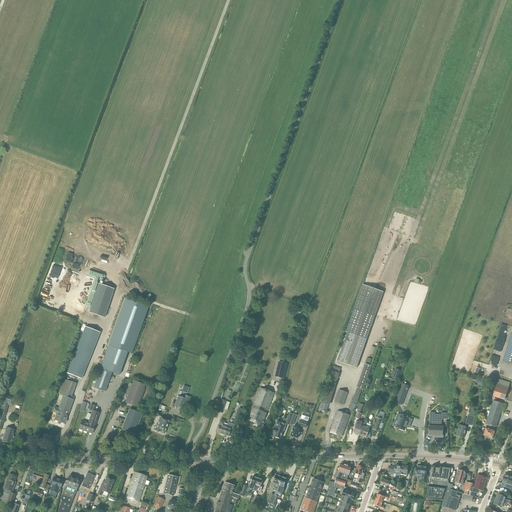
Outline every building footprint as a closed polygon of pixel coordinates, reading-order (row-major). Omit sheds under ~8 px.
[(105,318),(114,289),(99,284),(89,313),(105,318)] [(356,309),(338,361),(357,368),(383,292),(362,285),(354,309),(356,309)] [(92,383),(95,383),(93,388),(105,392),(112,373),(119,375),(127,352),(132,354),(149,307),(125,298),(108,346),(98,375),(95,375),(92,383)] [(296,310),(298,313),(299,316),(300,317),(304,315),(305,310),(301,307),(296,309),(296,310)] [(85,327),(66,373),(82,379),(100,333),(85,327)] [(279,362),(276,377),(284,379),(288,364),(279,362)] [(356,388),(357,388),(363,390),(372,366),(365,364),(356,388)] [(320,408),(327,410),(328,406),(329,406),(333,395),(335,388),(340,373),(339,373),(341,369),(333,367),(332,371),(331,371),(329,377),(327,385),(324,384),(324,386),(326,387),(321,403),(322,404),(320,408)] [(397,380),(401,371),(395,369),(392,378),(397,380)] [(475,382),(478,383),(477,387),(484,389),(486,385),(485,385),(487,381),(480,379),(476,377),(475,382)] [(53,412),(57,413),(54,420),(65,424),(74,400),(71,399),(76,384),(64,379),(59,395),(63,396),(58,408),(55,407),(53,412)] [(498,380),(497,383),(493,396),(505,400),(509,387),(510,384),(510,383),(498,379),(498,380)] [(144,389),(145,385),(133,381),(132,384),(130,384),(125,397),(127,398),(125,403),(136,408),(137,406),(138,406),(145,389),(144,389)] [(402,384),(395,403),(402,405),(408,387),(409,387),(409,386),(402,384)] [(274,393),(261,388),(249,421),(262,425),(274,393)] [(344,405),(348,393),(339,389),(335,401),(344,405)] [(351,402),(349,409),(353,410),(356,404),(357,402),(362,390),(357,389),(353,400),(352,400),(351,402)] [(0,428),(1,429),(8,405),(12,406),(14,399),(2,395),(0,404),(0,428)] [(184,398),(178,396),(175,405),(187,409),(191,397),(185,395),(184,398)] [(221,400),(218,407),(227,410),(230,403),(221,400)] [(482,434),(484,435),(493,439),(495,431),(491,429),(491,428),(491,426),(496,427),(504,404),(493,400),(486,424),(488,425),(488,427),(486,427),(485,431),(483,431),(482,432),(481,433),(482,434)] [(82,421),(79,429),(92,434),(95,425),(99,413),(94,411),(96,406),(91,404),(89,410),(92,411),(88,423),(82,421)] [(360,404),(357,412),(355,418),(359,419),(361,414),(360,414),(364,405),(360,404)] [(462,426),(459,425),(456,435),(464,438),(468,424),(472,426),(475,417),(476,411),(474,410),(475,407),(472,406),(469,415),(468,415),(467,419),(464,418),(462,426)] [(236,418),(235,420),(239,422),(240,420),(244,410),(239,408),(236,418)] [(135,435),(142,415),(129,409),(126,416),(128,416),(123,430),(128,432),(128,433),(135,435)] [(341,437),(349,415),(338,411),(330,433),(341,437)] [(277,420),(272,434),(275,435),(274,437),(281,439),(282,436),(284,431),(286,427),(287,424),(289,425),(291,418),(292,417),(293,414),(290,412),(289,416),(286,424),(277,420)] [(379,414),(373,430),(378,431),(381,423),(382,423),(385,416),(384,416),(385,413),(380,412),(379,414)] [(429,426),(428,435),(433,436),(433,437),(437,437),(443,437),(443,433),(443,427),(441,426),(442,419),(447,419),(448,413),(441,413),(441,415),(438,415),(435,414),(435,413),(429,413),(429,417),(430,417),(429,426)] [(396,428),(405,431),(407,424),(410,426),(412,420),(409,418),(401,415),(398,414),(395,420),(399,421),(396,428)] [(294,427),(291,436),(298,438),(302,426),(307,428),(310,418),(302,415),(298,428),(294,427)] [(155,430),(160,432),(164,433),(169,421),(160,417),(155,430)] [(224,435),(227,427),(228,424),(224,423),(225,421),(221,420),(219,425),(220,425),(218,433),(224,435)] [(357,425),(354,433),(360,435),(365,423),(358,420),(356,425),(357,425)] [(370,428),(371,424),(365,422),(365,423),(360,435),(366,437),(370,428)] [(227,427),(224,435),(229,437),(230,436),(232,437),(235,429),(234,428),(235,425),(231,423),(229,423),(228,424),(227,427)] [(14,430),(6,428),(3,442),(11,444),(12,441),(12,440),(12,439),(13,440),(14,436),(13,436),(14,430)] [(335,478),(337,479),(341,480),(341,479),(342,479),(346,466),(341,464),(338,471),(337,471),(335,478)] [(358,466),(355,475),(358,476),(359,475),(361,475),(360,477),(363,479),(365,474),(362,473),(364,468),(362,467),(361,466),(360,465),(359,466),(358,466)] [(394,473),(397,474),(396,476),(400,476),(400,474),(401,466),(395,465),(394,468),(389,467),(388,471),(394,473)] [(422,474),(421,482),(427,482),(428,475),(426,474),(427,466),(423,466),(423,465),(420,465),(420,466),(416,465),(415,474),(422,474)] [(341,486),(341,485),(345,486),(346,482),(345,482),(348,475),(349,475),(351,467),(346,466),(342,479),(341,479),(341,480),(337,479),(335,483),(338,484),(341,486)] [(431,466),(430,477),(427,499),(431,499),(438,500),(442,501),(447,488),(448,483),(448,479),(449,477),(450,469),(431,466)] [(34,471),(29,469),(25,482),(30,484),(31,481),(31,480),(34,471)] [(34,471),(31,480),(31,481),(33,482),(33,481),(36,482),(39,473),(34,471)] [(458,486),(458,487),(460,488),(461,485),(462,485),(466,472),(462,471),(458,486)] [(36,482),(39,482),(38,484),(40,485),(41,484),(44,474),(39,473),(36,482)] [(87,473),(84,481),(83,483),(91,486),(95,476),(87,473)] [(139,502),(147,477),(134,473),(126,498),(139,502)] [(12,475),(10,474),(5,488),(13,491),(16,482),(15,482),(17,477),(15,476),(14,475),(13,474),(12,475)] [(47,491),(49,486),(46,485),(47,482),(49,483),(50,479),(48,479),(49,476),(44,474),(41,484),(40,485),(39,488),(47,491)] [(276,475),(273,483),(276,484),(275,487),(277,488),(281,477),(276,475)] [(472,487),(471,492),(470,496),(474,497),(475,493),(478,494),(479,489),(483,490),(486,477),(478,475),(474,488),(473,488),(472,487)] [(499,484),(497,490),(506,493),(508,489),(507,488),(505,488),(509,477),(505,476),(504,475),(501,484),(499,483),(498,484),(499,484)] [(60,500),(62,500),(58,510),(62,511),(75,478),(69,476),(67,481),(65,480),(64,484),(66,485),(60,500)] [(173,496),(178,478),(168,476),(164,493),(173,496)] [(247,486),(243,485),(240,495),(245,497),(245,495),(247,492),(253,494),(254,491),(258,478),(253,476),(251,483),(249,482),(247,486)] [(267,511),(268,511),(267,511),(269,511),(270,510),(272,511),(275,506),(279,497),(280,498),(285,487),(284,487),(287,479),(281,477),(277,488),(276,491),(274,495),(270,504),(267,511)] [(63,481),(54,478),(51,486),(52,486),(50,491),(57,493),(59,488),(60,489),(63,481)] [(68,511),(80,480),(75,478),(62,511),(68,511)] [(104,485),(102,484),(98,494),(101,495),(103,491),(109,494),(114,481),(107,478),(104,485)] [(254,491),(256,492),(257,490),(261,492),(262,487),(261,487),(263,480),(258,478),(254,491)] [(306,498),(305,498),(301,509),(308,511),(313,511),(317,503),(316,502),(323,483),(313,479),(306,498)] [(390,482),(383,479),(381,485),(392,489),(394,486),(389,484),(390,482)] [(328,486),(329,486),(327,495),(333,497),(338,484),(335,483),(333,482),(330,481),(328,486)] [(466,482),(464,490),(471,492),(472,487),(473,488),(474,484),(471,484),(466,482)] [(229,504),(231,497),(239,499),(240,496),(233,493),(235,486),(225,483),(214,511),(230,511),(233,506),(229,504)] [(447,488),(442,501),(441,506),(455,510),(459,499),(455,497),(456,492),(454,491),(451,490),(447,488)] [(356,493),(344,489),(342,496),(353,500),(356,493)] [(10,492),(7,502),(12,504),(16,494),(10,492)] [(495,499),(504,502),(508,504),(510,505),(511,501),(505,499),(506,497),(497,494),(495,499)] [(342,496),(342,497),(340,502),(350,505),(350,503),(352,503),(353,500),(342,496)] [(160,510),(165,500),(158,497),(153,506),(160,510)] [(508,504),(504,502),(495,499),(494,504),(502,507),(503,505),(506,506),(507,507),(508,504)] [(169,501),(167,507),(170,511),(176,509),(177,504),(173,500),(169,501)] [(374,505),(381,508),(380,509),(384,510),(385,507),(381,506),(383,502),(376,500),(374,505)] [(350,505),(340,502),(338,508),(349,511),(350,508),(349,508),(350,505)] [(14,503),(10,511),(17,511),(19,505),(14,503)]
